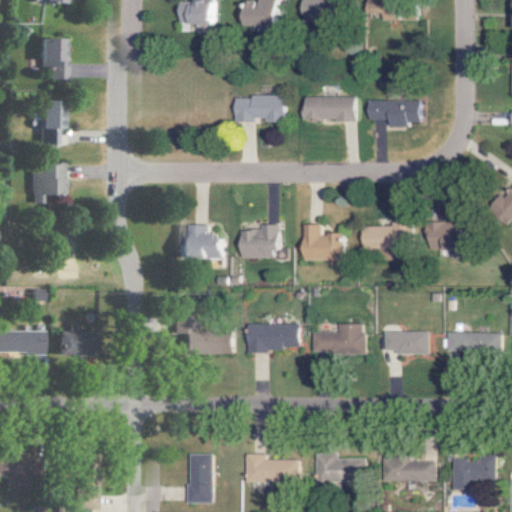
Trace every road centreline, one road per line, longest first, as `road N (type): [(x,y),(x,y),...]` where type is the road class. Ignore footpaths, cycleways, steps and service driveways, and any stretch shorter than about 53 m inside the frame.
road 1 (residential): [(132,0),(129,219),(148,296),(148,511)]
road 2 (residential): [(511,407),(0,410)]
road 3 (residential): [(449,158),(410,179),(131,180)]
road 4 (residential): [(460,0),(462,118),(449,158)]
